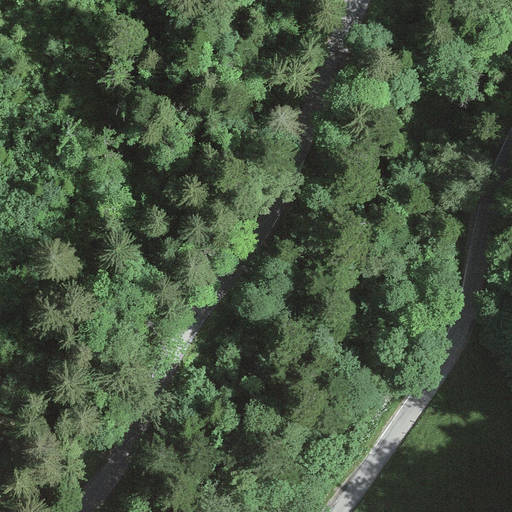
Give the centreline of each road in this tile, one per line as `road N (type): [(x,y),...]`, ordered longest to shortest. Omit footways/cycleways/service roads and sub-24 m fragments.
road 1 (unclassified): [(357,0),(282,192),(190,321),(124,456),(81,511)]
road 2 (unclassified): [(339,511),(451,348),(471,300),(492,186),(511,156)]
